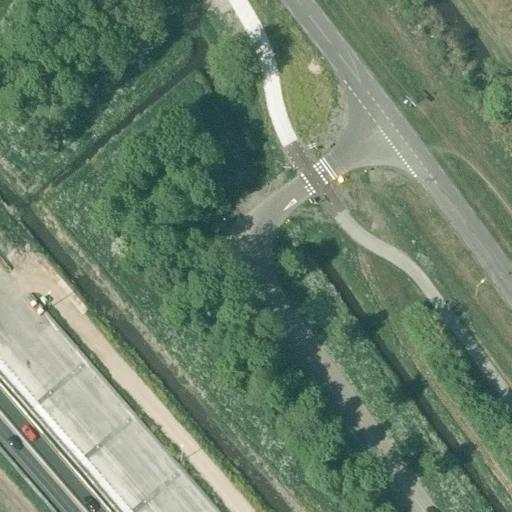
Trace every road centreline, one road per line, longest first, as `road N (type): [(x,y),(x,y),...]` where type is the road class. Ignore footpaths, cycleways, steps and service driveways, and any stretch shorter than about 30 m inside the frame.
road 1 (unclassified): [(420,511),(272,300),(248,239),(267,213),(388,122)]
road 2 (motorway): [(157,511),(0,329)]
road 3 (tertiary): [(511,290),(388,122)]
road 4 (tertiary): [(388,122),(295,0)]
road 5 (motorway): [(0,406),(90,511)]
